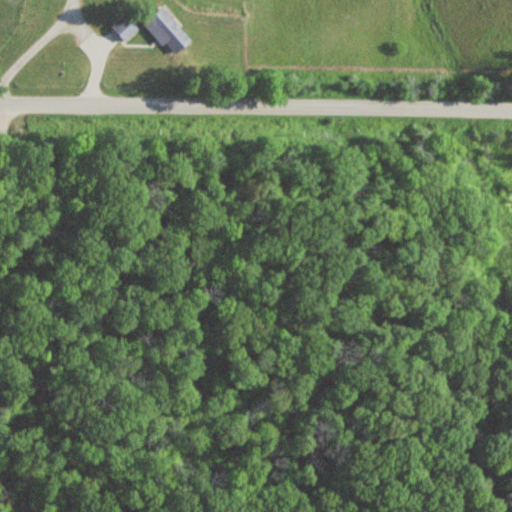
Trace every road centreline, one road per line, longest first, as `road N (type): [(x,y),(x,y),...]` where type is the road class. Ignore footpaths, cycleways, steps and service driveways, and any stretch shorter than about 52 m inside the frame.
road 1 (residential): [(511,104),(0,101)]
road 2 (residential): [(262,511),(314,440),(286,368),(232,293),(120,237),(34,226),(0,208)]
